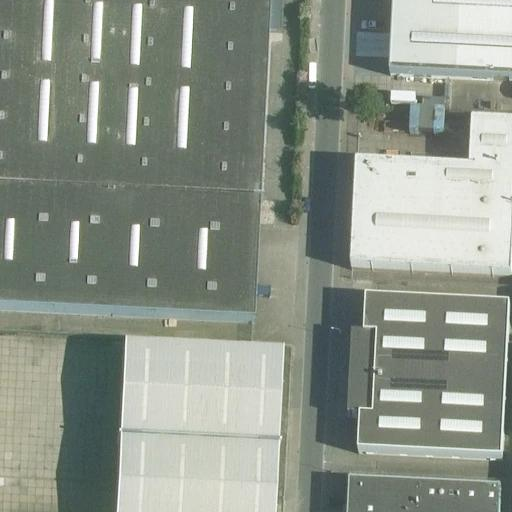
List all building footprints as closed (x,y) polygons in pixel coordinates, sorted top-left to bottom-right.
[(0,0),(0,312),(252,325),(268,0),(0,0)] [(393,0),(390,78),(451,81),(454,0),(393,0)] [(511,0),(454,0),(451,81),(511,83),(511,0)] [(351,271),(511,280),(511,267),(511,126),(472,125),(470,172),(356,166),(351,271)] [(352,337),(350,378),(506,386),(510,309),(366,302),(364,338),(352,337)] [(272,511),(275,453),(277,453),(277,451),(275,451),(280,358),(122,350),(114,511),(272,511)] [(350,378),(348,419),(360,420),(358,456),(502,463),(506,386),(350,378)] [(499,511),(501,492),(349,485),(347,511),(499,511)]
